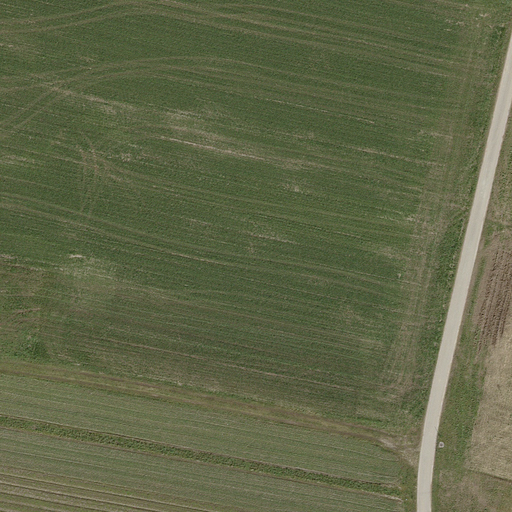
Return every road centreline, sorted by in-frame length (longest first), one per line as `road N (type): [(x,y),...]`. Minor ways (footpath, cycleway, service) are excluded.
road 1 (track): [(424,511),(424,464),(444,358),(511,63)]
road 2 (track): [(0,370),(82,377),(284,418),(424,464)]
